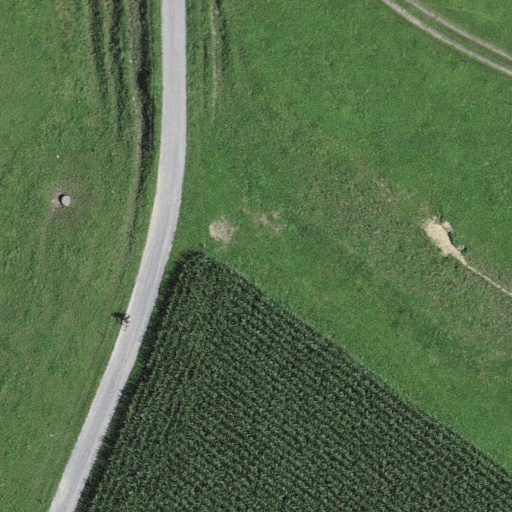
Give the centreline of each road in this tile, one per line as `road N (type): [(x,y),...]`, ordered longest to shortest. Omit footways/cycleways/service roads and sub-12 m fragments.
road 1 (track): [(61,511),(126,358),(166,224),(179,0)]
road 2 (track): [(511,66),(454,39),(400,0)]
